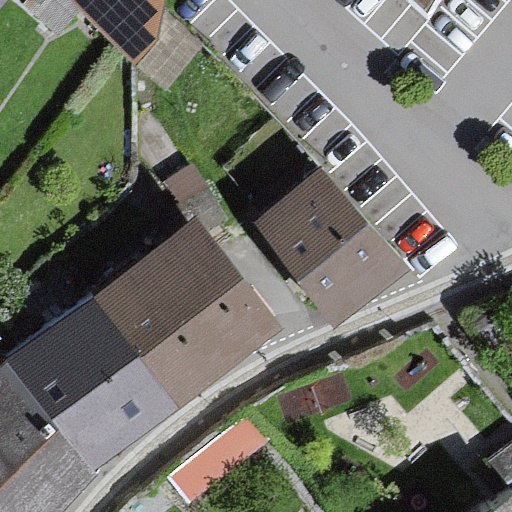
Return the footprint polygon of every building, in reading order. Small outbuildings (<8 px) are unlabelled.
[(154,32),(159,0),(75,0),(130,57),(154,32)] [(431,0),(415,0),(426,9),(431,0)] [(322,167),(260,217),(335,308),(396,259),(322,167)] [(272,320),(192,217),(94,292),(174,395),(272,320)] [(94,292),(10,356),(91,459),(174,395),(94,292)] [(0,363),(0,511),(45,511),(91,459),(10,356),(0,363)] [(201,489),(271,430),(248,403),(178,462),(201,489)] [(511,473),(511,438),(496,451),(506,465),(511,473)] [(511,511),(511,487),(481,511),(511,511)]
